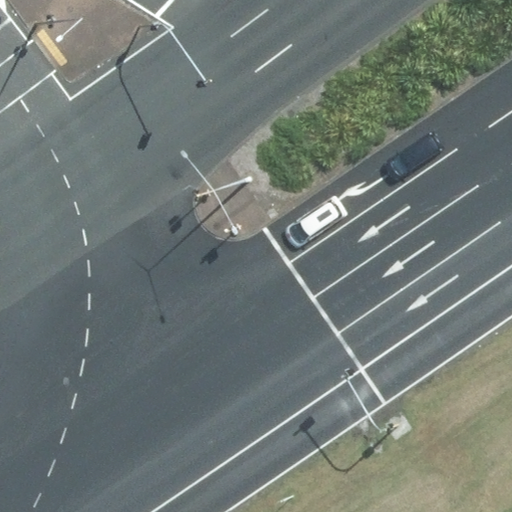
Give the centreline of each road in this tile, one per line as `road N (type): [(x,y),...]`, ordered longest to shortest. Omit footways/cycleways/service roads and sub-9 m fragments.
road 1 (primary): [(511,197),(268,374)]
road 2 (primary): [(121,164),(355,0)]
road 3 (primary): [(121,164),(268,374)]
road 4 (primary): [(135,471),(0,273)]
road 5 (primary): [(0,19),(121,164)]
road 6 (primary): [(268,374),(135,471)]
road 7 (primary): [(0,248),(121,164)]
